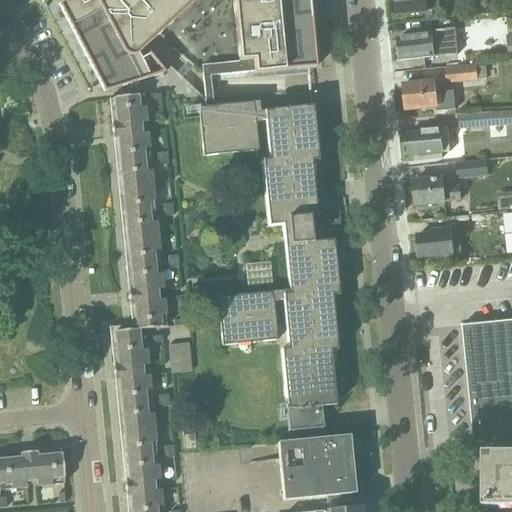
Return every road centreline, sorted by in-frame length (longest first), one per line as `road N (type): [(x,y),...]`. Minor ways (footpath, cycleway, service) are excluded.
road 1 (residential): [(411,511),(358,0)]
road 2 (residential): [(85,415),(61,158),(36,72),(0,3)]
